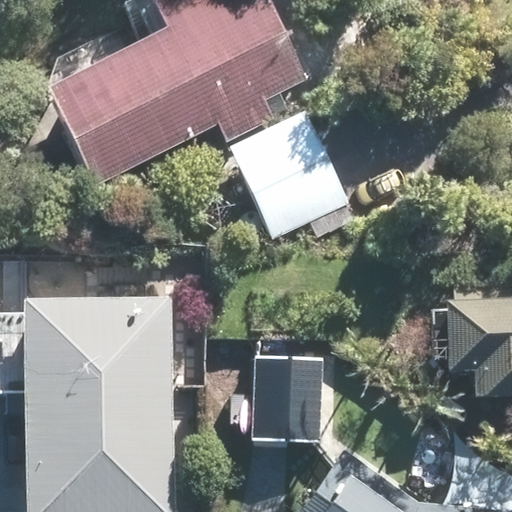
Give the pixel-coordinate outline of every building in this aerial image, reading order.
[(239,0),(222,0),(29,102),(76,191),(282,81),(239,0)] [(285,117),(219,151),(273,257),(340,224),(285,117)] [(490,288),(427,291),(430,374),(451,373),(452,403),(505,401),(504,372),(511,371),(511,313),(491,314),(490,288)] [(159,511),(158,322),(12,323),(13,511),(159,511)] [(316,360),(268,359),(266,444),(314,444),(316,360)] [(296,511),(393,511),(327,467),(296,511)]
